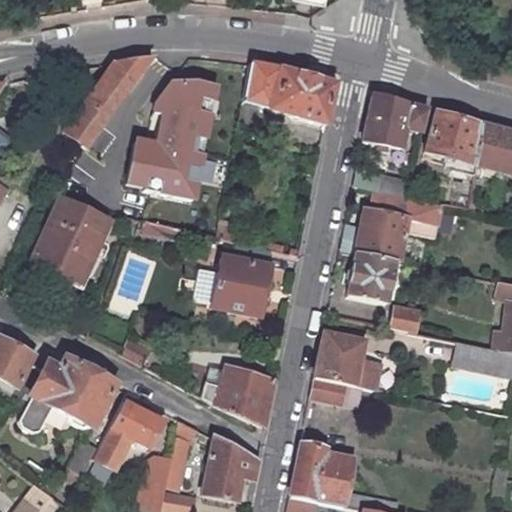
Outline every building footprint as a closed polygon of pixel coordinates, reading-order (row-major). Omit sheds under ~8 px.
[(110,65),(59,136),(81,151),(146,60),(110,65)] [(266,110),(321,126),(329,85),(278,71),(246,67),(241,92),(267,101),(266,110)] [(207,211),(230,96),(187,87),(175,149),(150,144),(139,198),(207,211)] [(397,151),(403,119),(415,121),(417,110),(367,97),(358,143),(397,151)] [(471,152),(475,125),(432,113),(421,151),(442,156),(463,162),(461,171),(469,173),(471,152)] [(511,134),(475,125),(471,152),(501,159),(501,164),(511,165),(511,134)] [(440,165),(461,171),(463,162),(442,156),(440,165)] [(404,181),(352,170),(348,185),(372,191),(400,196),(404,181)] [(396,262),(401,233),(430,239),(437,204),(400,196),(372,191),(368,213),(362,212),(353,253),(386,260),(388,260),(396,262)] [(86,212),(55,198),(53,202),(31,259),(75,279),(79,271),(92,276),(103,251),(98,242),(93,239),(103,215),(96,214),(90,213),(86,212)] [(270,263),(208,253),(199,311),(261,322),(270,263)] [(353,253),(343,298),(379,305),(388,260),(386,260),(353,253)] [(0,279),(10,261),(10,260),(0,254),(0,279)] [(511,286),(493,282),(491,299),(501,301),(511,302),(511,286)] [(511,302),(501,301),(495,352),(511,355),(511,302)] [(413,315),(389,311),(386,328),(385,329),(410,334),(413,315)] [(308,377),(339,383),(340,383),(351,385),(354,386),(361,387),(371,389),(373,374),(375,364),(353,360),(355,342),(317,336),(308,377)] [(8,387),(22,362),(24,358),(26,355),(0,341),(0,382),(6,386),(8,387)] [(145,352),(123,341),(115,355),(137,367),(145,352)] [(447,367),(511,381),(511,355),(495,352),(452,343),(447,367)] [(108,385),(59,358),(54,370),(41,363),(40,364),(37,371),(23,395),(84,429),(108,385)] [(23,395),(37,371),(22,362),(8,387),(20,394),(23,395)] [(196,400),(248,424),(259,429),(268,381),(220,369),(220,373),(204,369),(196,400)] [(308,377),(303,400),(318,402),(335,405),(339,383),(308,377)] [(339,383),(335,405),(347,408),(351,385),(340,383),(339,383)] [(0,396),(0,399),(13,407),(20,394),(8,387),(6,386),(1,395),(0,396)] [(141,450),(154,424),(116,403),(89,451),(86,456),(106,467),(121,439),(141,450)] [(171,492),(181,442),(186,443),(193,431),(170,418),(162,460),(161,465),(156,489),(171,492)] [(247,482),(251,463),(207,438),(195,496),(229,504),(235,480),(247,482)] [(86,456),(89,451),(75,443),(64,463),(78,471),(86,456)] [(319,450),(295,444),(284,498),(311,503),(337,508),(340,494),(346,461),(318,454),(319,450)] [(161,465),(162,460),(147,457),(139,462),(131,503),(134,508),(152,511),(152,508),(154,501),(155,494),(156,489),(161,465)] [(491,468),(486,500),(498,502),(499,497),(502,469),(491,468)] [(182,511),(185,500),(155,494),(154,501),(152,508),(167,511),(182,511)] [(404,511),(406,507),(340,494),(337,508),(356,511),(404,511)] [(37,511),(17,497),(5,511),(37,511)] [(309,511),(311,503),(284,498),(281,511),(309,511)]
